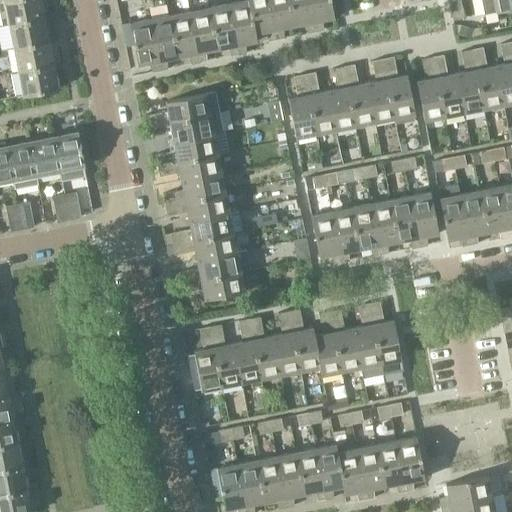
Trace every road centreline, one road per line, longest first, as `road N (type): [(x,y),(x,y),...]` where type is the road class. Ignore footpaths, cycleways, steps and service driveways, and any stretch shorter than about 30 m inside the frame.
road 1 (residential): [(190,511),(128,220)]
road 2 (residential): [(128,220),(86,0)]
road 3 (residential): [(0,247),(128,220)]
